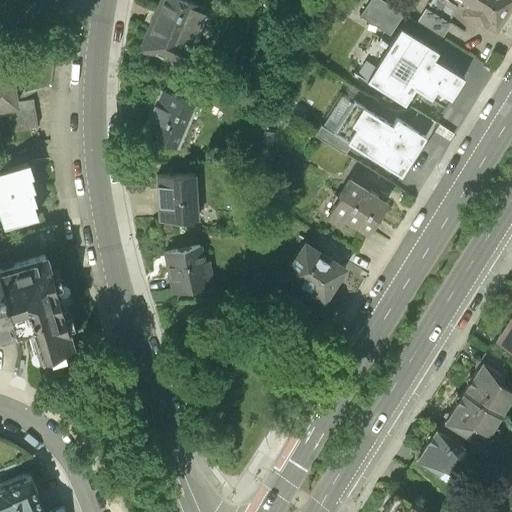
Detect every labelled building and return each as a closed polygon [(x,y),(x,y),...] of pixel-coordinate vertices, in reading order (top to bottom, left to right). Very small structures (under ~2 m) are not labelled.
[(206,8),(185,0),(160,0),(140,52),(182,69),(206,8)] [(369,0),(360,17),(390,35),(404,14),(380,0),(369,0)] [(511,3),(511,0),(445,0),(496,30),(511,3)] [(450,24),(424,9),(415,23),(441,39),(450,24)] [(399,27),(366,79),(404,103),(414,89),(444,108),(464,77),(433,58),(438,51),(399,27)] [(11,71),(0,72),(0,108),(7,107),(17,105),(11,71)] [(161,93),(145,134),(179,147),(196,106),(161,93)] [(391,125),(353,100),(333,133),(350,144),(400,176),(425,136),(395,118),(391,125)] [(33,103),(17,105),(7,107),(12,135),(38,131),(33,103)] [(350,144),(333,133),(320,125),(314,135),(344,154),(350,144)] [(7,170),(29,163),(30,163),(27,152),(3,160),(7,170)] [(7,170),(0,172),(0,216),(4,230),(37,219),(33,206),(36,204),(32,192),(35,191),(31,178),(33,177),(29,163),(7,170)] [(193,176),(156,179),(159,223),(196,221),(193,176)] [(385,202),(348,178),(326,213),(339,222),(344,216),(367,230),(385,202)] [(307,234),(299,219),(284,227),(292,242),(307,234)] [(323,300),(344,266),(302,241),(282,274),(323,300)] [(164,252),(173,292),(214,282),(208,259),(204,260),(201,243),(164,252)] [(21,330),(27,328),(57,296),(46,260),(0,273),(0,284),(15,332),(21,330)] [(0,284),(0,336),(15,332),(0,284)] [(73,349),(57,296),(27,328),(37,360),(58,353),(73,349)] [(511,315),(496,340),(511,350),(511,315)] [(476,368),(463,389),(501,413),(511,394),(511,390),(497,381),(497,378),(496,375),(497,373),(482,364),(479,370),(476,368)] [(487,434),(501,413),(463,389),(447,414),(449,415),(446,420),(460,429),(464,423),(471,423),(487,434)] [(419,451),(410,468),(448,492),(452,485),(457,489),(463,488),(471,475),(461,469),(466,461),(463,445),(434,427),(419,451)] [(511,511),(511,471),(488,501),(500,511),(511,511)] [(0,511),(36,511),(41,510),(33,491),(36,490),(29,474),(23,473),(0,481),(0,511)] [(388,511),(387,511),(427,511),(394,491),(383,509),(388,511)]
